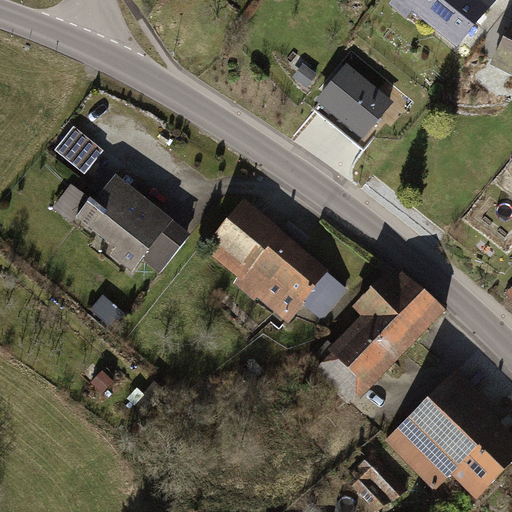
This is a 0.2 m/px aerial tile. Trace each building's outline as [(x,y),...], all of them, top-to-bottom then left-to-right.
[(502,9),(490,0),(411,0),(411,2),(472,48),(502,9)] [(511,51),(503,70),(511,73),(511,51)] [(401,102),(340,55),(310,95),(371,142),(401,102)] [(87,175),(107,152),(78,126),(57,149),(87,175)] [(199,236),(122,175),(87,220),(164,281),(199,236)] [(351,286),(253,202),(211,251),(293,322),(307,306),(322,319),(351,286)] [(355,408),(443,314),(397,271),(357,314),(367,323),(319,375),(355,408)] [(511,476),(511,425),(463,375),(390,445),(439,495),(459,476),(485,502),(511,476)] [(369,462),(350,480),(380,511),(384,511),(401,495),(369,462)]
